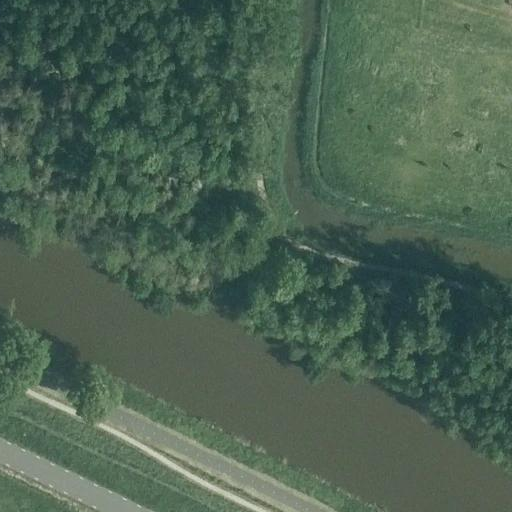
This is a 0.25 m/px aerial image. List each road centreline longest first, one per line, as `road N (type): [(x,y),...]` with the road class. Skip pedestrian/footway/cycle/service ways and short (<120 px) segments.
road 1 (unknown): [(0,378),(260,511)]
road 2 (tertiary): [(126,511),(0,450)]
